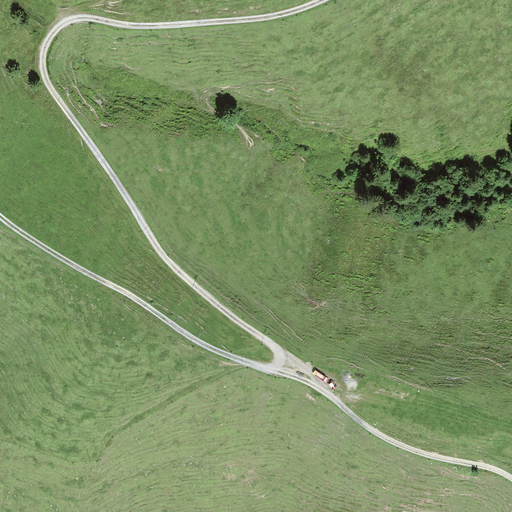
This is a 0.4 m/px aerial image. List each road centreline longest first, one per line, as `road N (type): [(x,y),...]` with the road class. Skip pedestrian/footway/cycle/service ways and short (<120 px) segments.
road 1 (track): [(319,0),(288,13),(192,23),(76,18),(56,28),(42,49),(50,89),(164,257),(273,345),(290,376)]
road 2 (track): [(0,214),(211,348),(290,376)]
road 3 (track): [(290,376),(405,447),(511,477)]
